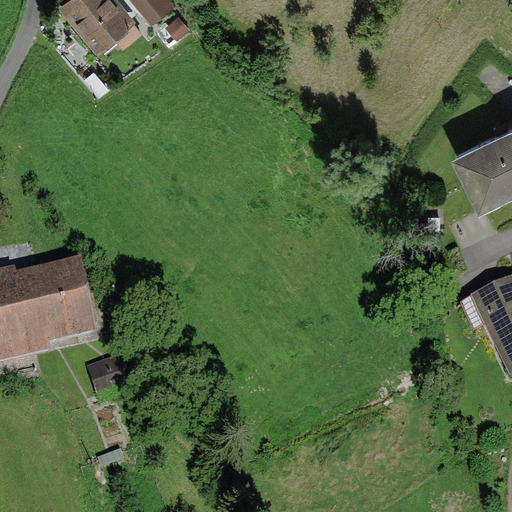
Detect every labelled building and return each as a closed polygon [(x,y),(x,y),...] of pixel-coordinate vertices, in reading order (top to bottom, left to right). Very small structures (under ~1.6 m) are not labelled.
[(58,0),(92,39),(124,12),(114,0),(58,0)] [(131,0),(146,17),(165,1),(163,0),(131,0)] [(511,198),(511,133),(452,162),(478,215),(511,198)] [(4,273),(0,274),(0,341),(85,322),(72,264),(34,273),(37,284),(8,291),(4,273)] [(511,276),(460,301),(474,330),(484,326),(508,376),(511,373),(511,276)] [(137,342),(86,364),(95,384),(146,362),(137,342)]
